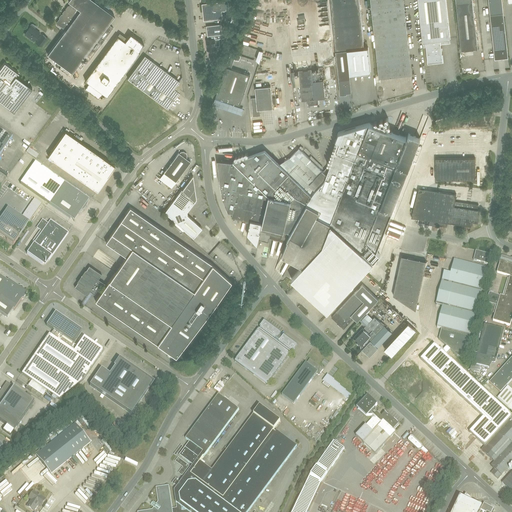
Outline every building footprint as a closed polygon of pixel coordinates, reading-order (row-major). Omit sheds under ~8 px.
[(47,54),(72,72),(84,56),(89,60),(113,27),(108,24),(114,16),(93,0),(69,0),(68,1),(71,3),(56,23),(65,30),(47,54)] [(363,48),(358,0),(330,0),(339,93),(344,93),(344,92),(351,92),(349,74),(370,72),(368,47),(363,48)] [(370,0),(378,79),(412,75),(404,0),(370,0)] [(441,40),(450,39),(445,0),(417,0),(422,42),(425,42),(428,63),(443,62),(441,43),(441,40)] [(477,49),(472,0),(455,0),(461,51),(477,49)] [(223,18),(222,11),(226,10),(225,1),(221,2),(202,4),(204,21),(223,18)] [(505,32),(502,2),(489,4),(492,33),(505,32)] [(221,24),(206,26),(208,36),(209,36),(221,34),(222,34),(226,34),(229,23),(221,24)] [(40,32),(31,26),(25,34),(34,41),(40,32)] [(508,57),(505,32),(492,33),(495,58),(508,57)] [(48,38),(42,33),(35,42),(41,47),(48,38)] [(98,100),(102,94),(106,97),(140,53),(138,52),(144,44),(130,34),(127,39),(119,34),(84,81),(88,84),(85,90),(98,100)] [(209,40),(206,40),(207,50),(209,50),(209,51),(210,51),(210,50),(216,49),(216,46),(219,45),(219,39),(222,38),(224,38),(226,34),(222,34),(221,34),(209,36),(209,40)] [(240,105),(250,75),(231,68),(236,54),(231,53),(216,97),(221,98),(220,99),(225,100),(240,105)] [(184,92),(183,91),(184,90),(184,89),(184,88),(184,87),(184,86),(183,85),(183,84),(182,83),(183,82),(182,77),(179,81),(145,56),(128,79),(168,108),(179,93),(185,97),(184,92)] [(0,101),(10,109),(14,112),(32,88),(30,86),(28,85),(16,76),(18,73),(18,74),(19,73),(4,63),(0,68),(0,101)] [(311,74),(311,69),(297,70),(301,101),(307,100),(308,105),(317,104),(317,99),(324,98),(323,80),(315,81),(314,74),(311,74)] [(251,97),(252,115),(259,114),(259,112),(257,109),(257,107),(271,106),(271,108),(272,108),(271,86),(255,87),(256,97),(251,97)] [(131,128),(149,103),(129,89),(111,114),(131,128)] [(147,119),(150,121),(152,118),(156,121),(159,116),(148,110),(146,113),(149,115),(147,119)] [(162,121),(152,133),(157,137),(167,125),(162,121)] [(369,123),(338,132),(335,140),(339,141),(328,169),(326,168),(323,171),(299,148),(290,157),(279,164),(265,150),(233,161),(218,159),(220,183),(222,192),(223,198),(225,204),(228,211),(233,212),(232,218),(250,222),(247,234),(248,235),(251,238),(254,239),(253,241),(257,246),(259,239),(268,242),(269,237),(283,241),(284,238),(287,239),(288,240),(282,255),(302,266),(322,243),(330,222),(373,262),(380,254),(376,251),(420,137),(408,133),(406,137),(398,134),(400,130),(395,128),(393,132),(369,123)] [(0,154),(12,137),(0,127),(0,154)] [(102,157),(65,131),(48,156),(97,191),(108,176),(108,177),(115,166),(102,157)] [(29,148),(26,152),(36,159),(39,155),(29,148)] [(179,153),(178,152),(164,173),(176,181),(191,161),(186,158),(187,157),(186,153),(184,151),(181,152),(179,153)] [(436,158),(436,180),(475,180),(475,158),(436,158)] [(89,200),(35,163),(20,184),(49,204),(70,219),(75,212),(79,215),(89,200)] [(193,176),(182,190),(181,189),(164,212),(193,238),(202,228),(187,215),(187,211),(193,203),(193,201),(194,201),(196,198),(193,176)] [(433,225),(437,191),(419,189),(411,217),(419,218),(418,223),(420,223),(433,225)] [(478,223),(480,210),(478,210),(478,205),(470,203),(456,201),(457,194),(449,193),(437,191),(433,225),(447,227),(447,224),(447,222),(456,224),(456,228),(465,229),(466,225),(471,226),(472,222),(478,223)] [(212,265),(212,264),(130,207),(106,242),(126,257),(107,285),(98,279),(102,274),(89,266),(86,270),(85,270),(77,282),(78,282),(74,287),(87,296),(90,291),(94,294),(101,284),(106,286),(95,301),(176,357),(177,356),(188,340),(212,310),(231,282),(212,265)] [(0,235),(13,245),(19,237),(18,237),(29,222),(8,208),(0,219),(0,235)] [(68,233),(50,220),(48,224),(42,220),(37,228),(41,231),(32,243),(34,244),(27,254),(42,265),(46,260),(48,261),(68,233)] [(297,284),(327,312),(373,262),(331,223),(322,245),(291,279),(297,284)] [(490,255),(489,254),(476,251),(474,260),(488,264),(490,255)] [(393,295),(415,310),(426,261),(401,257),(393,295)] [(511,259),(501,257),(500,263),(497,273),(510,277),(509,277),(508,278),(502,296),(501,296),(500,296),(489,293),(487,302),(498,306),(493,321),(510,326),(511,320),(511,259)] [(482,291),(487,270),(487,268),(454,260),(451,274),(444,273),(436,305),(442,307),(443,305),(448,307),(475,314),(476,313),(481,292),(481,291),(481,290),(482,291)] [(8,282),(0,276),(0,313),(7,318),(13,310),(14,311),(23,298),(21,297),(24,296),(25,295),(26,293),(23,290),(23,291),(20,290),(21,289),(8,280),(8,282)] [(332,317),(344,329),(354,318),(357,322),(378,299),(363,284),(332,317)] [(475,314),(448,307),(443,305),(442,307),(437,328),(442,329),(439,340),(446,346),(450,350),(458,356),(464,358),(470,335),(471,335),(476,314),(475,314)] [(22,373),(21,374),(59,400),(83,380),(104,351),(84,337),(77,346),(73,344),(82,331),(80,331),(68,323),(69,322),(60,316),(59,317),(57,316),(55,316),(53,319),(52,318),(49,322),(50,323),(48,325),(46,326),(53,331),(50,335),(49,334),(45,340),(22,373)] [(364,348),(362,349),(370,356),(378,347),(392,333),(375,317),(367,325),(364,327),(369,332),(372,329),(373,330),(377,334),(367,344),(364,348)] [(292,351),(297,345),(264,321),(260,327),(260,328),(235,361),(266,385),(292,351)] [(385,350),(392,356),(416,330),(408,323),(386,347),(387,348),(385,350)] [(484,325),(480,345),(499,350),(504,330),(484,325)] [(363,328),(353,338),(357,341),(359,344),(364,348),(367,344),(377,334),(373,330),(369,334),(363,328)] [(435,345),(421,360),(483,418),(469,433),(485,447),(481,450),(492,460),(485,468),(498,480),(505,472),(506,473),(509,470),(508,469),(511,464),(511,415),(446,354),(450,350),(446,346),(442,351),(435,345)] [(499,350),(480,345),(477,354),(475,353),(472,364),(489,368),(491,362),(495,362),(496,359),(497,359),(499,350)] [(511,357),(489,383),(500,393),(511,379),(511,357)] [(101,369),(89,386),(131,414),(148,389),(148,390),(153,383),(144,376),(143,377),(128,367),(128,366),(119,359),(114,366),(115,366),(109,374),(101,369)] [(316,373),(319,375),(323,370),(320,368),(321,367),(310,359),(307,363),(306,362),(281,395),(293,404),(316,373)] [(348,401),(352,395),(327,377),(323,383),(348,401)] [(14,430),(34,401),(14,387),(14,386),(13,387),(12,386),(6,382),(0,391),(0,420),(6,425),(3,431),(10,436),(14,430)] [(246,511),(296,446),(274,430),(280,422),(260,406),(212,471),(200,462),(239,410),(219,394),(186,439),(190,442),(179,456),(193,466),(180,483),(177,481),(174,484),(177,486),(174,491),(177,508),(172,509),(169,486),(156,488),(158,502),(152,510),(139,511),(246,511)] [(376,454),(396,432),(393,430),(398,424),(385,412),(381,417),(379,415),(381,413),(378,411),(377,412),(376,411),(376,407),(373,404),(375,403),(369,397),(359,408),(368,416),(372,415),(373,415),(374,416),(356,436),(376,454)] [(511,401),(508,406),(511,409),(511,471),(502,483),(511,491),(511,401)] [(75,423),(36,455),(51,474),(61,465),(65,462),(90,442),(75,423)] [(408,438),(408,439),(408,440),(418,449),(420,449),(426,454),(428,451),(424,448),(423,447),(423,446),(411,435),(408,438)] [(334,441),(311,474),(292,511),(307,511),(321,482),(344,449),(334,441)] [(44,498),(33,491),(29,498),(31,500),(27,507),(33,511),(38,504),(40,505),(44,498)] [(479,511),(482,508),(482,507),(478,505),(474,501),(470,502),(470,498),(466,494),(463,498),(460,497),(452,511),(479,511)]
